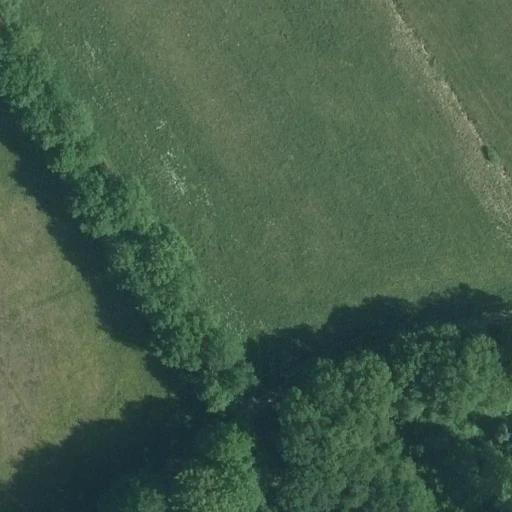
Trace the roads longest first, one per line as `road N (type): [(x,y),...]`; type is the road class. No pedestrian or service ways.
road 1 (track): [(511,317),(453,323),(341,358),(290,384),(106,511)]
road 2 (track): [(0,36),(244,417)]
